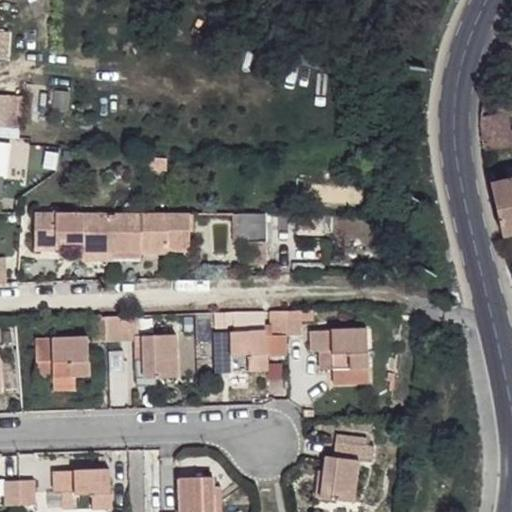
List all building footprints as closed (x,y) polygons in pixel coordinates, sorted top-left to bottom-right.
[(0,96),(0,123),(19,123),(19,96),(0,96)] [(508,149),(505,100),(481,103),(484,150),(508,149)] [(0,197),(9,198),(9,179),(0,178),(0,197)] [(511,179),(491,184),(503,235),(511,233),(511,179)] [(34,214),(31,247),(52,248),(52,252),(81,252),(109,255),(112,214),(65,213),(34,214)] [(112,214),(109,255),(136,257),(136,250),(162,252),(162,247),(187,248),(189,216),(112,214)] [(235,217),(227,216),(230,241),(237,241),(235,217)] [(235,217),(237,241),(244,241),(264,240),(263,216),(235,217)] [(244,241),(245,265),(266,264),(264,240),(244,241)] [(81,252),(79,264),(108,266),(108,262),(109,255),(81,252)] [(278,318),(279,344),(294,344),(294,317),(278,318)] [(210,345),(210,384),(246,383),(259,383),(259,364),(279,363),(279,344),(278,318),(264,319),(264,334),(258,334),(258,342),(244,343),(210,345)] [(115,328),(116,356),(131,355),(131,327),(115,328)] [(103,329),(104,356),(116,356),(115,328),(103,329)] [(103,329),(84,330),(86,357),(104,356),(103,329)] [(327,378),(327,393),(362,391),(360,336),(304,339),(305,360),(312,360),(313,377),(327,378)] [(130,371),(132,392),(172,390),(171,348),(139,349),(138,356),(139,371),(130,371)] [(46,387),(48,411),(85,409),(81,353),(45,355),(46,387)] [(131,357),(130,371),(139,371),(138,356),(131,357)] [(34,388),(36,412),(48,411),(46,387),(34,388)] [(328,450),(369,457),(372,439),(331,433),(328,450)] [(305,508),(322,511),(331,511),(343,511),(351,472),(362,474),(365,457),(354,456),(327,452),(324,466),(317,465),(314,480),(310,479),(305,508)] [(50,482),(51,511),(106,511),(106,480),(50,482)] [(179,482),(179,511),(201,511),(202,506),(210,507),(210,494),(210,482),(179,482)] [(14,510),(15,511),(31,511),(32,489),(14,490),(14,510)] [(1,490),(1,511),(11,511),(14,510),(14,490),(1,490)] [(202,506),(201,511),(219,511),(219,494),(210,494),(210,507),(202,506)]
